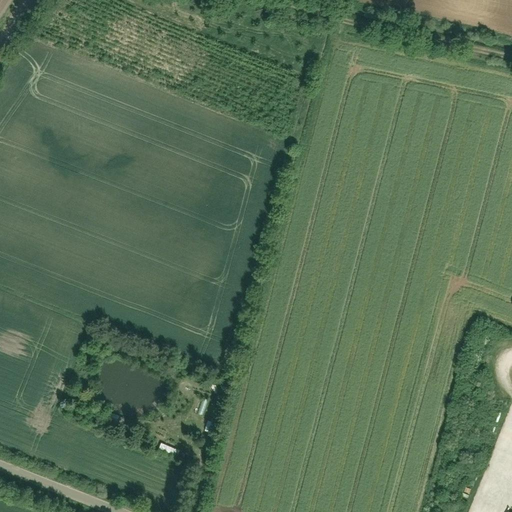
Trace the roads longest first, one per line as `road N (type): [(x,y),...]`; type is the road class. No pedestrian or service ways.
road 1 (track): [(271,0),(511,58)]
road 2 (unclassified): [(0,467),(112,511)]
